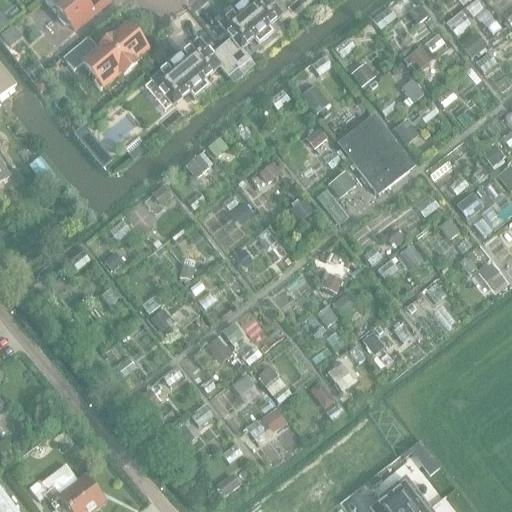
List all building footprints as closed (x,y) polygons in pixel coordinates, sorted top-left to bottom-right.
[(75,33),(110,3),(107,0),(42,0),(51,11),(54,8),(59,14),(58,20),(64,26),(70,27),(75,33)] [(273,34),(268,28),(282,17),(267,0),(251,0),(244,6),(236,12),(236,13),(219,27),(231,40),(222,48),(240,70),(250,61),(241,51),(254,40),(259,46),(273,34)] [(418,8),(407,16),(416,27),(427,19),(418,8)] [(134,64),(148,52),(127,26),(113,38),(112,38),(99,49),(98,51),(88,39),(62,61),(73,73),(82,65),(103,90),(121,75),(123,78),(137,67),(134,64)] [(511,42),(502,50),(507,56),(511,52),(511,42)] [(203,82),(219,69),(228,80),(240,70),(222,48),(211,57),(199,43),(180,60),(179,60),(171,66),(171,67),(152,83),(172,108),(189,94),(194,100),(209,88),(203,82)] [(44,73),(36,63),(27,69),(27,70),(35,80),(36,79),(44,73)] [(0,100),(16,88),(0,67),(0,100)] [(49,88),(42,80),(38,82),(33,87),(40,96),(46,91),(49,88)] [(414,170),(374,118),(337,146),(378,198),(414,170)] [(97,144),(84,128),(74,137),(87,152),(97,144)] [(317,130),(304,141),(313,152),(326,141),(317,130)] [(133,163),(148,151),(146,149),(142,145),(128,157),(131,161),(133,163)] [(494,148),(482,158),(492,171),(504,162),(494,148)] [(0,185),(11,178),(0,161),(0,185)] [(511,173),(509,170),(497,180),(510,196),(511,193),(511,173)] [(344,175),(327,189),(338,202),(355,189),(344,175)] [(164,188),(152,197),(161,209),(173,200),(164,188)] [(511,211),(503,200),(492,209),(494,212),(497,209),(505,219),(511,212),(511,211)] [(245,207),(233,216),(242,228),(254,219),(245,207)] [(397,233),(387,241),(395,251),(405,243),(397,233)] [(116,256),(105,265),(113,275),(124,266),(116,256)] [(491,268),(478,278),(494,299),(508,289),(491,268)] [(201,295),(197,290),(189,296),(193,302),(201,295)] [(348,296),(331,308),(341,321),(357,309),(348,296)] [(372,337),(362,346),(373,360),(383,351),(372,337)] [(17,511),(0,489),(0,410),(4,407),(0,402),(0,384),(2,382),(0,379),(0,511),(17,511)] [(95,511),(105,504),(99,496),(86,479),(79,485),(65,468),(41,487),(39,484),(29,492),(39,505),(45,500),(54,511),(95,511)] [(232,478),(217,490),(225,501),(240,489),(232,478)] [(383,505),(374,511),(429,511),(430,511),(405,480),(379,500),(383,505)]
